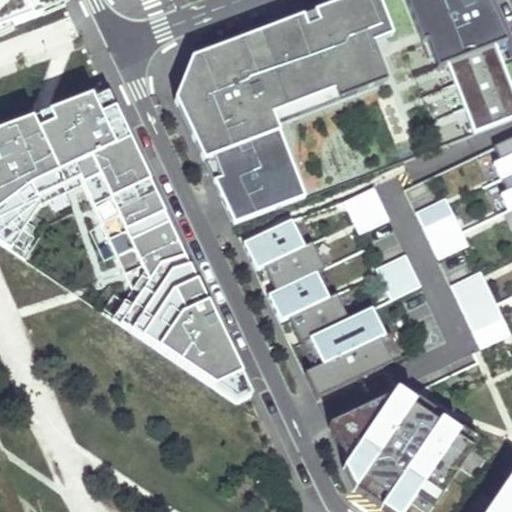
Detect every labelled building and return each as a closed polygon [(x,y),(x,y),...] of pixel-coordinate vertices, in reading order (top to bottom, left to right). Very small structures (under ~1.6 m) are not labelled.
[(0,0),(0,29),(11,25),(42,13),(43,13),(39,3),(44,0),(0,0)] [(73,8),(69,0),(44,0),(39,3),(43,13),(42,13),(44,19),(73,8)] [(191,64),(175,106),(234,230),(301,204),(272,129),(268,119),(353,87),(356,98),(388,85),(372,48),(392,40),(375,0),(358,0),(313,17),(317,27),(306,32),(302,22),(191,64)] [(447,69),(474,138),(511,123),(511,95),(495,51),(506,46),(483,0),(403,0),(422,47),(427,46),(437,41),(447,69)] [(313,17),(302,22),(306,32),(317,27),(313,17)] [(0,35),(13,30),(11,25),(0,29),(0,35)] [(437,73),(447,69),(437,41),(427,46),(437,73)] [(353,87),(268,119),(272,129),(356,98),(353,87)] [(113,325),(238,409),(252,403),(106,97),(48,120),(53,130),(37,136),(32,126),(0,137),(0,248),(10,255),(40,211),(68,198),(59,180),(74,173),(82,191),(91,187),(102,209),(93,213),(124,278),(141,270),(148,285),(137,290),(133,296),(113,325)] [(48,120),(32,126),(37,136),(53,130),(48,120)] [(511,145),(496,153),(502,168),(495,171),(509,199),(502,203),(510,219),(511,218),(511,145)] [(59,180),(68,198),(82,191),(74,173),(59,180)] [(91,187),(82,191),(93,213),(102,209),(91,187)] [(372,195),(342,208),(350,225),(379,211),(372,195)] [(422,236),(452,222),(444,206),(415,220),(422,236)] [(379,211),(350,225),(357,241),(387,227),(379,211)] [(430,252),(459,238),(452,222),(422,236),(430,252)] [(288,227),(243,248),(256,276),(264,273),(275,297),(268,301),(280,328),(288,324),(297,343),(300,350),(310,345),(312,349),(322,371),(305,379),(315,400),(318,407),(376,380),(389,373),(377,348),(382,346),(369,318),(360,322),(347,296),(340,300),(327,273),(335,270),(323,245),(301,255),(288,227)] [(437,268),(467,254),(459,238),(430,252),(437,268)] [(404,263),(374,277),(382,293),(411,279),(404,263)] [(141,270),(124,278),(133,296),(137,290),(148,285),(141,270)] [(459,302),(488,289),(481,273),(451,286),(459,302)] [(411,279),(382,293),(389,309),(419,295),(411,279)] [(466,319),(496,305),(488,289),(459,302),(466,319)] [(474,335),(503,321),(496,305),(466,319),(474,335)] [(481,351),(510,337),(503,321),(474,335),(481,351)] [(382,346),(377,348),(389,373),(398,369),(386,344),(382,346)] [(456,438),(458,434),(440,422),(437,426),(411,408),(414,404),(395,391),(393,395),(384,399),(333,424),(353,467),(361,483),(354,492),(380,510),(386,500),(404,511),(405,511),(417,495),(423,487),(440,499),(473,449),(471,449),(456,438)] [(417,400),(414,404),(411,408),(437,426),(440,422),(443,417),(417,400)] [(462,430),(458,434),(456,438),(471,449),(477,441),(462,430)] [(343,471),(354,492),(361,483),(353,467),(343,471)] [(511,511),(511,472),(485,511),(511,511)] [(435,506),(440,499),(423,487),(417,495),(435,506)] [(404,511),(386,500),(380,510),(383,511),(404,511)]
